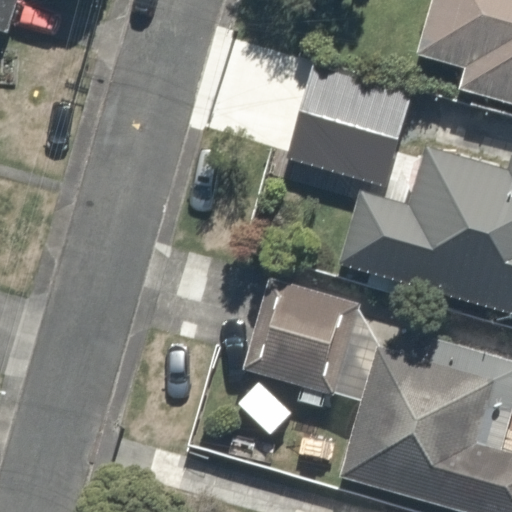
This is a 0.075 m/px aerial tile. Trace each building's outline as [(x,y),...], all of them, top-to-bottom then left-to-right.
[(0,0),(0,29),(10,0),(0,0)] [(511,0),(410,0),(398,51),(456,65),(450,89),(511,104),(511,0)] [(348,189),(329,261),(511,310),(511,152),(500,150),(496,165),(413,142),(397,202),(348,189)] [(341,299),(254,276),(230,371),(317,393),(341,299)] [(488,352),(401,327),(393,355),(364,346),(328,472),(469,511),(511,511),(511,439),(497,436),(511,388),(480,379),(488,352)]
